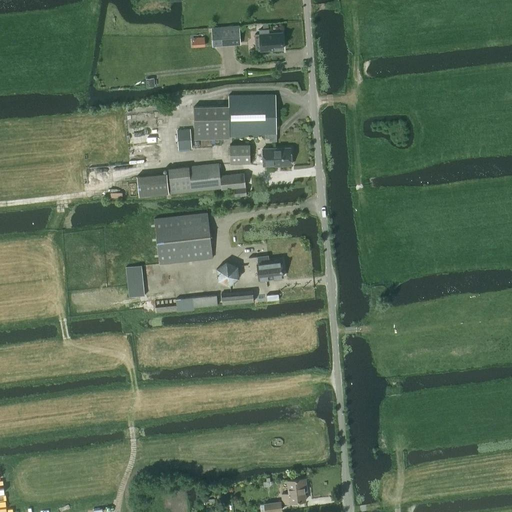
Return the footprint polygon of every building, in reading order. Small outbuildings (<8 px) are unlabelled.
[(220,28),(212,28),(213,46),(221,45),(239,44),(238,27),(220,28)] [(259,34),(254,34),(254,38),(255,51),(283,49),(282,33),(268,34),(268,29),(258,29),(259,34)] [(154,78),(145,79),(146,86),(146,87),(155,86),(155,85),(154,78)] [(193,107),(194,137),(265,136),(265,139),(269,139),(269,142),(276,141),(275,95),(228,96),(228,106),(193,107)] [(178,149),(191,148),(190,130),(177,131),(178,149)] [(262,149),(263,166),(291,165),(290,148),(262,149)] [(219,176),(218,164),(168,170),(170,194),(221,188),(221,190),(234,189),(235,197),(246,196),(244,173),(219,176)] [(138,196),(168,193),(166,173),(136,176),(138,196)] [(159,264),(212,258),(207,214),(207,213),(154,219),(154,220),(159,264)] [(257,264),(257,257),(248,258),(250,272),(258,271),(259,280),(282,277),(280,261),(257,264)] [(229,286),(239,279),(237,266),(227,262),(217,269),(218,281),(229,286)] [(129,298),(144,296),(141,265),(126,267),(129,298)] [(222,305),(253,302),(252,291),(221,294),(222,305)] [(177,313),(194,310),(194,307),(217,305),(216,295),(175,299),(176,306),(155,308),(155,313),(176,311),(177,313)] [(305,501),(304,488),(306,488),(305,479),(287,481),(289,494),(281,494),(282,504),(283,504),(282,500),(289,499),(290,503),(305,501)] [(265,511),(271,511),(281,511),(280,502),(264,504),(265,511)]
